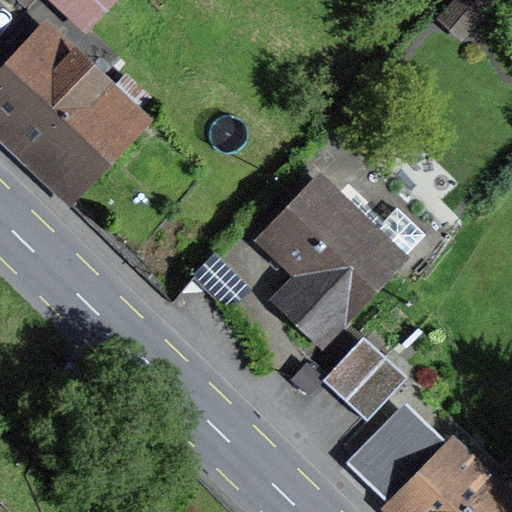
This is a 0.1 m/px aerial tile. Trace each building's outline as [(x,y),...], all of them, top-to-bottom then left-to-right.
[(16,0),(26,9),(34,0),(16,0)] [(47,0),(85,36),(120,0),(47,0)] [(489,0),(451,0),(435,19),(463,43),(496,6),(489,0)] [(154,122),(46,18),(0,66),(0,141),(71,209),(154,122)] [(412,259),(407,254),(426,234),(397,207),(383,221),(354,194),(349,200),(320,172),(254,240),(293,277),(271,300),(324,351),(412,259)] [(215,253),(192,276),(229,312),(252,289),(215,253)] [(408,378),(363,336),(322,379),(367,421),(408,378)] [(78,436),(26,397),(0,431),(0,457),(40,487),(78,436)] [(347,463),(388,502),(379,511),(380,511),(511,511),(511,491),(453,435),(446,442),(405,403),(347,463)]
